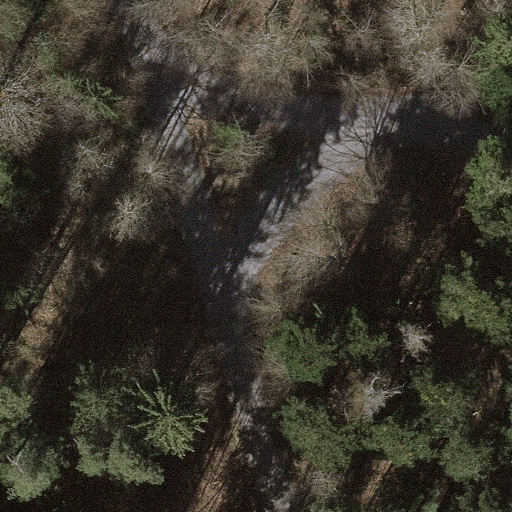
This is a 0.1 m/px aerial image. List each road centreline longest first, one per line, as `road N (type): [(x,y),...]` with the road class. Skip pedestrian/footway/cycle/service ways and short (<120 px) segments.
road 1 (track): [(126,0),(225,299),(284,511)]
road 2 (track): [(144,58),(254,99),(359,124),(444,117),(511,127)]
road 3 (track): [(225,299),(247,236),(272,198),(359,124)]
